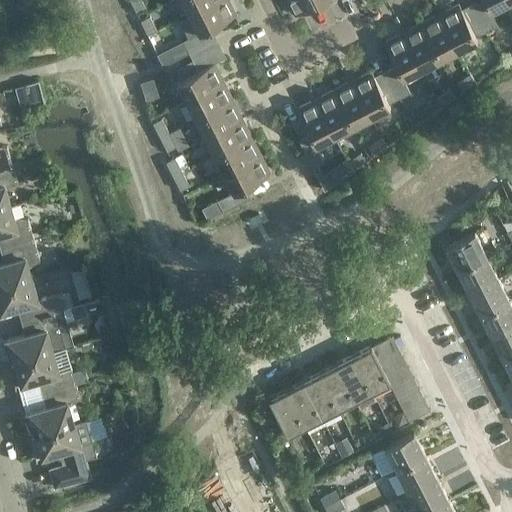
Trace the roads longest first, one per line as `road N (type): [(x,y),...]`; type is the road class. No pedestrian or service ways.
road 1 (residential): [(503,479),(409,309)]
road 2 (residential): [(264,378),(409,309)]
road 3 (residential): [(258,102),(230,50),(231,33),(271,12)]
